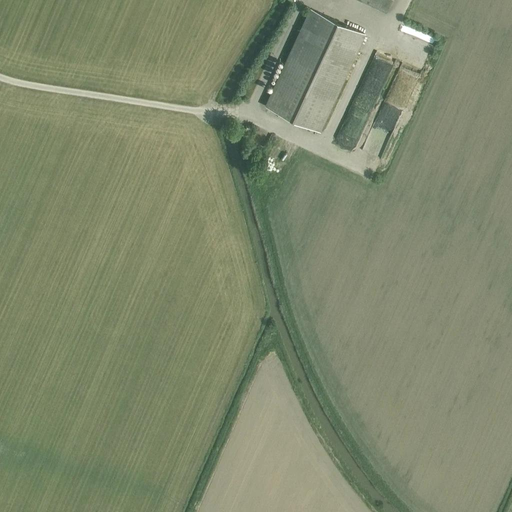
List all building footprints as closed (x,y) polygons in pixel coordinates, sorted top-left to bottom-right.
[(363,0),(387,11),(391,0),(363,0)] [(310,8),(265,106),(321,131),(366,34),(310,8)] [(423,41),(423,50),(433,51),(433,41),(423,41)] [(379,65),(375,63),(364,85),(373,89),(389,58),(384,55),(379,65)] [(357,99),(341,137),(351,140),(366,103),(357,99)] [(283,148),(279,154),(286,159),(290,153),(283,148)] [(278,172),(269,190),(280,196),(302,156),(293,152),(287,163),(277,157),(271,168),(278,172)]
